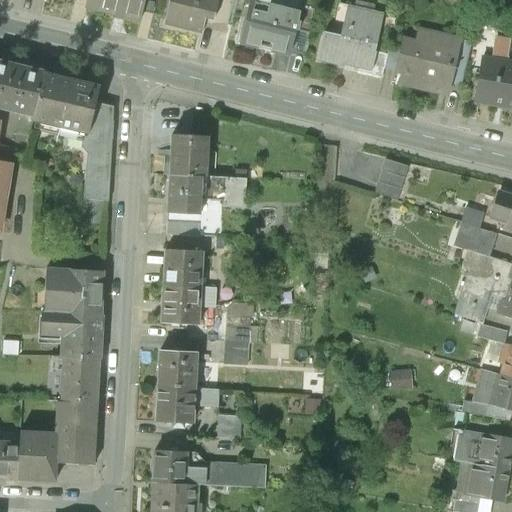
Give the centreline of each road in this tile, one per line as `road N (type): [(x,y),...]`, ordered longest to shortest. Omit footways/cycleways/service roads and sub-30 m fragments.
road 1 (residential): [(136,64),(110,504)]
road 2 (secondary): [(136,64),(511,159)]
road 3 (secondary): [(0,30),(136,64)]
